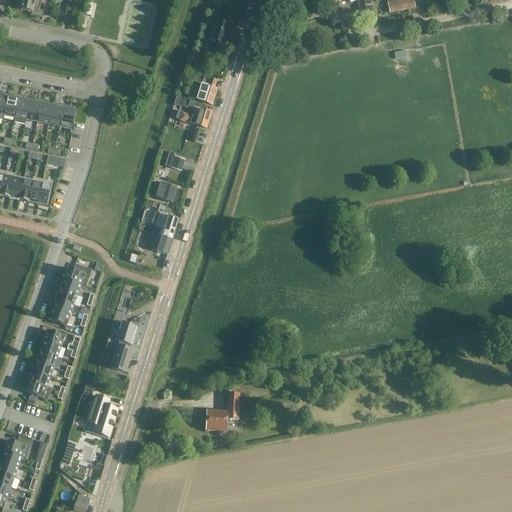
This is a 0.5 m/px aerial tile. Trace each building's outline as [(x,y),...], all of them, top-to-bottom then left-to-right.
[(39,11),(41,0),(22,0),(23,0),(21,0),(20,0),(18,8),(21,8),(20,11),(31,13),(30,16),(42,19),(43,12),(39,11)] [(332,0),(333,4),(352,0),(356,0),(360,17),(372,15),(369,0),(332,0)] [(413,0),(403,0),(386,3),(389,15),(415,10),(413,0)] [(70,21),(73,7),(66,5),(63,19),(70,21)] [(211,31),(208,42),(224,47),(231,28),(210,21),(210,23),(206,21),(204,27),(208,29),(211,31)] [(406,50),(393,53),(395,61),(407,59),(406,50)] [(208,79),(206,87),(201,86),(196,102),(211,106),(216,90),(214,90),(216,82),(208,79)] [(7,99),(3,116),(14,119),(14,118),(19,97),(13,96),(12,100),(7,99)] [(14,118),(14,119),(25,121),(29,103),(24,102),(25,98),(19,97),(14,118)] [(29,103),(25,121),(37,123),(41,101),(36,100),(35,105),(29,103)] [(182,100),(180,107),(187,109),(187,107),(189,102),(182,100)] [(41,101),(37,123),(48,126),(51,108),(46,107),(47,103),(41,101)] [(51,108),(48,126),(59,128),(64,106),(58,105),(57,109),(51,108)] [(64,106),(59,128),(71,131),(74,113),(68,112),(69,107),(64,106)] [(189,125),(206,130),(211,113),(199,110),(197,117),(194,116),(193,118),(192,117),(189,125)] [(171,169),(181,173),(184,162),(174,158),(171,169)] [(173,161),(167,159),(163,169),(170,171),(173,161)] [(0,197),(8,199),(13,175),(4,173),(0,191),(0,197)] [(14,177),(14,175),(13,175),(8,199),(18,202),(22,179),(14,177)] [(32,179),(29,178),(28,180),(22,179),(18,202),(27,204),(33,179),(32,179)] [(42,181),(33,179),(27,204),(37,206),(42,181)] [(47,208),(52,183),(42,181),(37,206),(47,208)] [(155,200),(160,201),(171,205),(176,189),(161,185),(155,183),(152,192),(157,194),(155,200)] [(161,229),(158,237),(172,242),(179,222),(165,217),(165,215),(159,213),(154,226),(161,229)] [(148,244),(146,249),(156,252),(156,253),(167,257),(172,242),(158,237),(147,234),(144,243),(148,244)] [(85,289),(91,272),(74,266),(72,272),(67,270),(63,281),(80,287),(85,289)] [(77,297),(80,287),(63,281),(59,291),(77,297)] [(73,307),(77,297),(59,291),(56,301),(73,307)] [(70,317),(73,307),(56,301),(52,310),(70,317)] [(66,328),(70,317),(52,310),(48,322),(66,328)] [(109,337),(106,348),(115,351),(109,369),(125,374),(132,352),(129,351),(130,347),(131,347),(136,328),(120,323),(116,339),(109,337)] [(60,349),(64,338),(47,332),(43,343),(60,349)] [(56,359),(60,349),(43,343),(39,353),(56,359)] [(53,369),(56,359),(39,353),(36,363),(53,369)] [(49,379),(53,369),(36,363),(32,373),(49,379)] [(46,389),(49,379),(32,373),(29,382),(46,389)] [(50,390),(46,389),(29,382),(25,394),(46,401),(50,390)] [(87,388),(84,396),(92,399),(95,390),(87,388)] [(226,433),(227,433),(227,432),(228,421),(238,422),(239,395),(227,395),(227,413),(206,412),(205,433),(209,433),(219,433),(219,437),(220,438),(225,438),(226,437),(226,433)] [(293,397),(272,401),(270,402),(269,399),(247,403),(250,417),(295,409),(293,397)] [(96,398),(87,423),(95,426),(93,433),(108,438),(116,411),(106,408),(108,402),(96,398)] [(25,461),(29,450),(7,442),(3,453),(21,459),(25,461)] [(69,445),(63,464),(71,467),(77,447),(69,445)] [(0,462),(17,469),(21,459),(3,453),(0,462)] [(0,474),(13,479),(17,469),(0,462),(0,474)] [(0,485),(10,489),(13,479),(0,474),(0,485)] [(0,496),(6,499),(10,489),(0,485),(0,496)] [(72,511),(86,511),(88,507),(75,503),(72,511)]
